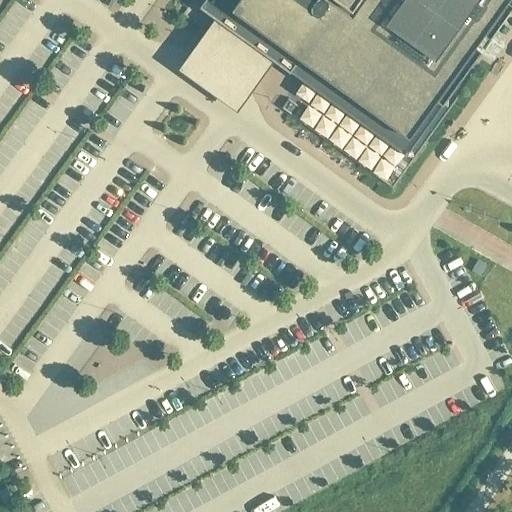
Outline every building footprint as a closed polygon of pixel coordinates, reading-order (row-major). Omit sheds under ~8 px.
[(202,0),(199,5),(220,20),(234,0),(237,0),(254,12),(253,15),(253,17),(253,20),(256,22),(259,23),(261,23),(264,22),(266,20),(290,38),(276,58),(270,54),(269,55),(275,59),(290,70),(295,63),(403,143),(436,99),(442,103),(476,56),(470,52),(506,0),(202,0)] [(219,24),(182,75),(240,117),(276,66),(219,24)] [(61,49),(66,32),(56,29),(50,45),(61,49)] [(133,83),(105,118),(118,129),(146,94),(133,83)] [(405,264),(383,276),(402,311),(424,300),(405,264)] [(7,488),(0,491),(0,495),(4,503),(13,498),(7,488)]
